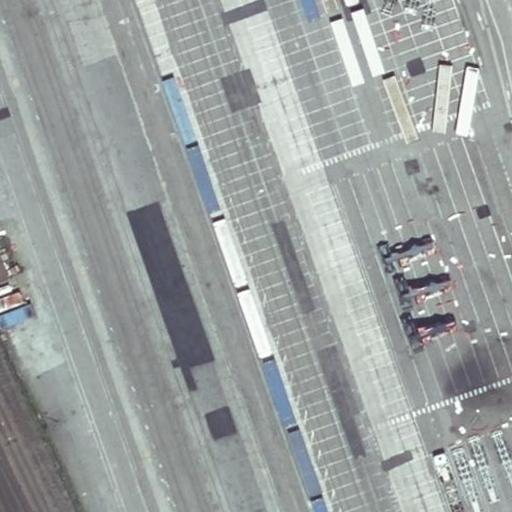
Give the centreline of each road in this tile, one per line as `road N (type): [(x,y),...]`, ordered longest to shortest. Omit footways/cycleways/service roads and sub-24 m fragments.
road 1 (unknown): [(247,0),(431,511)]
road 2 (unknown): [(0,105),(146,511)]
